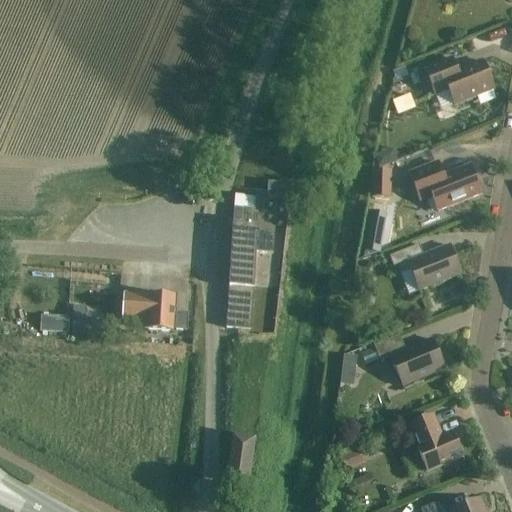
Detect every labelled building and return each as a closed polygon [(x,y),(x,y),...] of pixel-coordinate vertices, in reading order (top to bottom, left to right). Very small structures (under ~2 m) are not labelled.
[(451,59),(424,70),(434,96),(448,91),(454,106),(493,91),(482,62),(456,72),(451,59)] [(418,198),(430,193),(437,212),(481,195),(470,166),(442,177),(436,163),(408,174),(418,198)] [(390,199),(391,172),(372,172),(372,198),(390,199)] [(257,231),(258,225),(259,210),(260,198),(235,196),(234,208),(226,328),(250,330),(252,290),(251,290),(253,256),(254,256),(255,251),(271,252),(273,232),(257,231)] [(367,212),(358,262),(376,255),(380,255),(387,216),(367,212)] [(393,269),(407,263),(419,292),(460,276),(449,246),(423,256),(418,245),(389,257),(393,269)] [(355,268),(354,275),(364,277),(365,269),(355,268)] [(123,294),(121,322),(145,323),(145,331),(172,333),(172,331),(187,332),(188,315),(173,314),(175,297),(123,294)] [(71,308),(70,335),(96,336),(96,319),(84,319),(85,308),(71,308)] [(67,333),(68,313),(53,312),(53,317),(40,316),(39,331),(67,333)] [(399,336),(373,347),(379,362),(390,358),(402,388),(444,370),(431,340),(405,351),(399,336)] [(418,448),(416,449),(425,472),(462,457),(452,434),(441,439),(431,416),(409,426),(418,448)] [(253,441),(250,440),(233,438),(227,483),(247,486),(253,441)] [(345,470),(362,463),(358,451),(341,458),(345,470)] [(446,499),(420,510),(421,511),(484,511),(479,499),(451,511),(446,499)]
